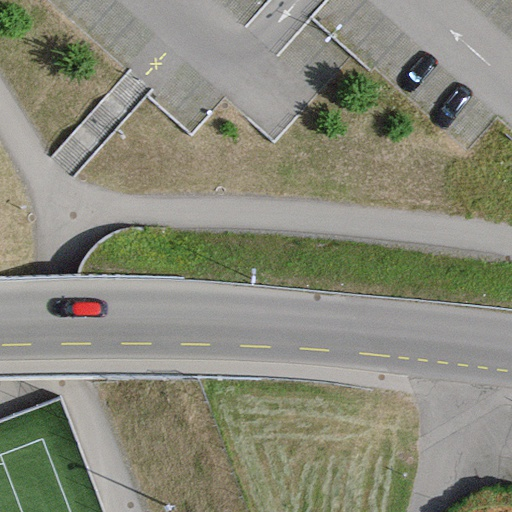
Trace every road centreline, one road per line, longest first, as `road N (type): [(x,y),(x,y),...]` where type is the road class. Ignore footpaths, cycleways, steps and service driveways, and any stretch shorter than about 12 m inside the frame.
road 1 (tertiary): [(482,344),(257,326),(0,323)]
road 2 (unclassified): [(429,511),(482,344)]
